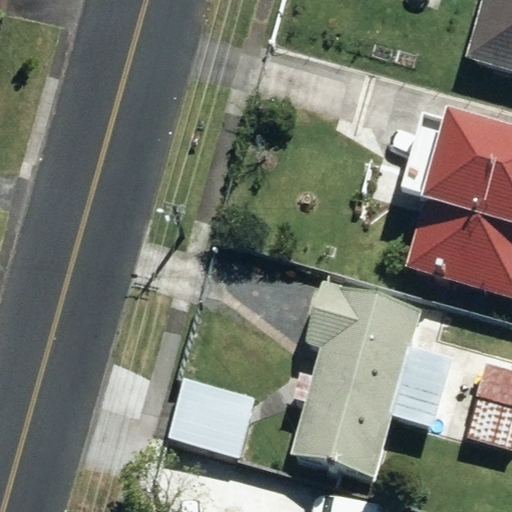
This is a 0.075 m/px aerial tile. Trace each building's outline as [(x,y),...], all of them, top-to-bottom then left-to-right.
[(511,0),(486,0),(465,71),(511,84),(511,0)] [(405,283),(511,313),(511,150),(445,133),(405,283)] [(291,466),(374,489),(418,324),(322,298),(307,354),(320,357),(291,466)] [(477,408),(511,419),(511,383),(487,376),(477,408)] [(165,449),(236,468),(252,409),(181,390),(165,449)] [(511,459),(511,455),(511,419),(477,408),(466,447),(511,459)]
